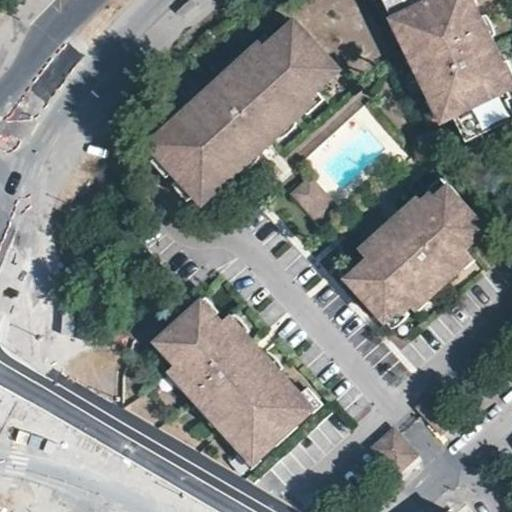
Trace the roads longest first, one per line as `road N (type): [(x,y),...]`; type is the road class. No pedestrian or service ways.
road 1 (secondary): [(0,229),(68,91),(157,0)]
road 2 (residential): [(235,511),(0,372)]
road 3 (secondary): [(87,0),(46,45),(0,143)]
